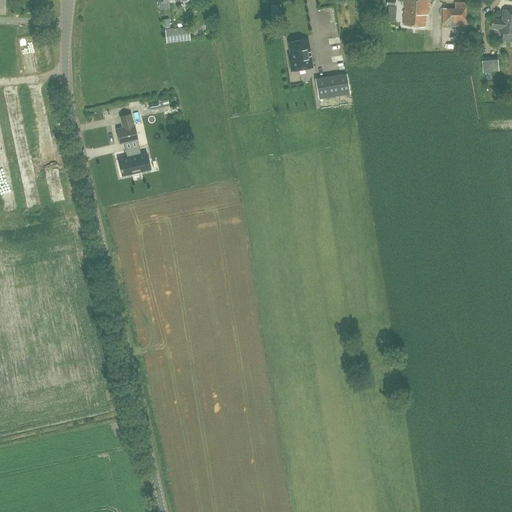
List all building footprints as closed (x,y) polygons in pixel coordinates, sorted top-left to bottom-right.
[(428,9),(428,0),(405,0),(404,25),(425,26),(426,9),(428,9)] [(278,5),(271,5),(271,16),(279,16),(278,5)] [(442,25),(469,25),(470,7),(442,8),(442,25)] [(511,10),(502,9),(501,19),(492,18),(491,28),(501,29),(500,33),(511,33),(511,10)] [(167,43),(190,40),(189,26),(165,29),(167,43)] [(291,70),(312,67),(308,39),(289,42),(291,54),(289,54),(291,70)] [(319,99),(350,93),(346,75),(316,80),(319,99)] [(150,110),(160,108),(158,101),(149,103),(150,110)] [(143,124),(140,113),(131,115),(131,114),(120,116),(123,128),(117,129),(120,143),(137,139),(134,126),(143,124)] [(127,157),(118,159),(122,176),(151,169),(147,152),(141,153),(139,147),(125,150),(127,157)]
